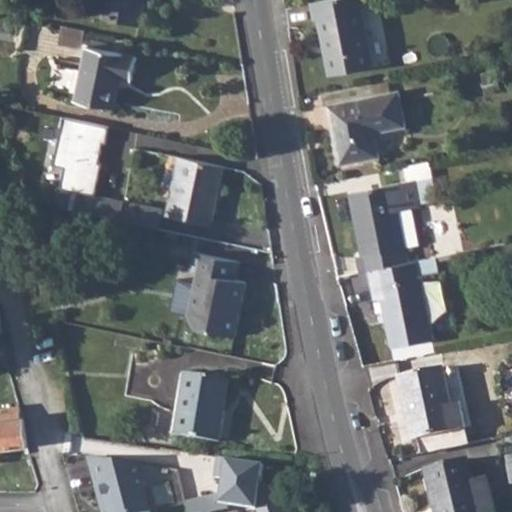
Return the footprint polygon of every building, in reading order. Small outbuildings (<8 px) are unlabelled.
[(85,0),(84,8),(102,12),(102,16),(140,24),(145,0),(85,0)] [(320,0),(311,2),(315,19),(319,18),(330,75),(372,66),(359,0),(320,0)] [(88,45),(76,99),(113,107),(121,75),(132,77),(136,56),(88,45)] [(397,91),(329,106),(340,163),(377,156),(373,132),(404,125),(397,91)] [(108,127),(62,118),(52,166),(64,168),(60,190),(94,197),(108,127)] [(179,156),(166,216),(209,224),(223,165),(179,156)] [(356,257),(360,273),(366,272),(409,263),(406,247),(399,210),(412,207),(419,205),(414,179),(350,192),(363,256),(356,257)] [(124,219),(163,226),(166,206),(127,198),(124,219)] [(412,207),(399,210),(406,247),(420,245),(412,207)] [(196,274),(187,316),(195,328),(235,337),(240,313),(235,312),(238,302),(242,303),(246,282),(236,279),(240,261),(195,252),(190,273),(196,274)] [(409,263),(366,272),(372,299),(380,298),(390,346),(431,338),(417,261),(409,263)] [(457,363),(442,366),(450,405),(458,403),(461,419),(467,417),(457,363)] [(450,405),(442,366),(398,376),(412,439),(463,428),(461,419),(458,403),(450,405)] [(186,373),(175,434),(219,441),(229,380),(186,373)] [(0,447),(26,443),(22,418),(21,418),(20,405),(0,407),(0,447)] [(139,462),(86,455),(99,511),(135,511),(150,508),(139,462)] [(219,494),(187,500),(189,511),(205,511),(229,507),(255,508),(256,511),(283,511),(277,492),(257,489),(261,463),(223,458),(219,494)] [(477,511),(475,499),(491,495),(487,476),(471,479),(466,458),(425,467),(434,511),(477,511)] [(494,511),(491,495),(475,499),(477,511),(494,511)]
